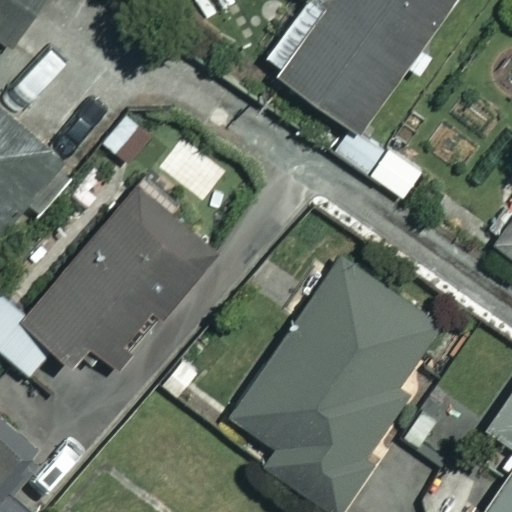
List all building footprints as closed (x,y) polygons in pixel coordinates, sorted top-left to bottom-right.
[(36,0),(0,0),(0,41),(2,43),(36,0)] [(435,0),(320,0),(273,74),(355,126),(435,0)] [(0,214),(52,151),(0,108),(0,214)] [(0,290),(0,353),(23,375),(50,346),(94,379),(201,239),(125,182),(25,313),(0,290)] [(511,210),(491,239),(511,255),(511,210)] [(436,325),(344,253),(225,406),(268,439),(250,462),(313,511),(323,511),(367,456),(357,448),(396,397),(386,388),(436,325)] [(511,511),(511,380),(482,420),(511,443),(511,453),(467,511),(511,511)] [(0,476),(28,440),(0,418),(0,476)]
